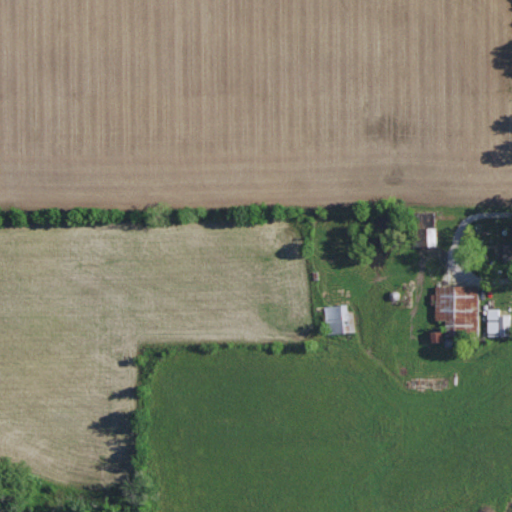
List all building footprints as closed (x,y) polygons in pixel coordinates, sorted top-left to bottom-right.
[(421,244),(438,244),(438,227),(420,227),(421,244)] [(511,240),(501,241),(501,253),(505,253),(505,260),(511,259),(511,240)] [(448,318),(448,334),(458,334),(458,324),(467,324),(467,330),(480,330),(480,284),(438,284),(437,318),(448,318)] [(353,302),(327,305),(330,333),(356,330),(353,302)] [(489,334),(511,334),(511,313),(501,313),(501,308),(490,308),(489,334)]
